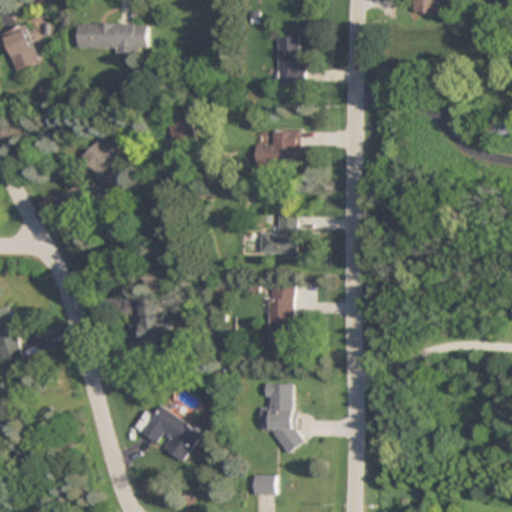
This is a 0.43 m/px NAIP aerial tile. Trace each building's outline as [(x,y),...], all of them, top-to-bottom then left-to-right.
[(441,0),(415,0),(415,13),(442,13),(441,0)] [(119,56),(139,56),(139,47),(150,47),(150,24),(81,24),(81,48),(119,48),(119,56)] [(42,64),(29,25),(5,33),(18,72),(42,64)] [(279,87),(308,87),(308,64),(302,64),(302,37),(279,37),(279,87)] [(175,151),(197,147),(193,117),(171,120),(175,151)] [(302,131),(273,131),(273,145),(257,145),(257,167),(302,167),(302,131)] [(138,195),(120,152),(110,156),(106,145),(90,151),(112,205),(138,195)] [(281,233),(264,233),(264,255),(301,255),(301,214),(281,214),(281,233)] [(272,345),(296,346),(297,287),(273,287),(272,345)] [(176,343),(174,319),(162,320),(161,302),(141,303),(144,346),(176,343)] [(27,358),(12,306),(0,309),(0,365),(0,366),(27,358)] [(301,384),(272,384),(271,407),(264,407),(263,430),(282,431),(282,449),(299,449),(301,384)] [(205,434),(162,405),(142,433),(162,447),(185,463),(205,434)] [(278,475),(256,475),(256,495),(278,495),(278,475)]
